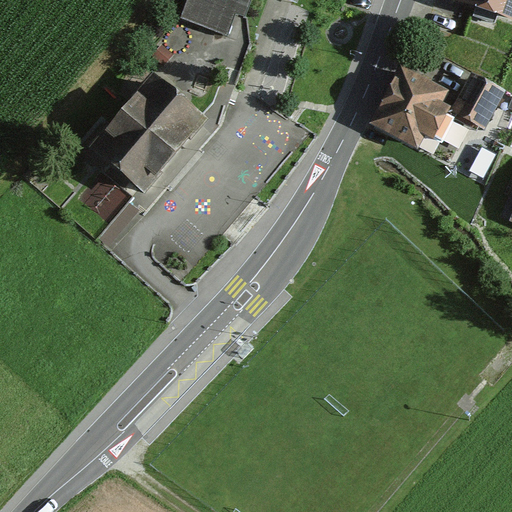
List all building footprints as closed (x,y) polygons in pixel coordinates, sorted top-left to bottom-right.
[(199,0),(195,14),(253,33),(263,0),(199,0)] [(511,0),(463,0),(464,0),(511,17),(511,0)] [(468,98),(416,69),(385,124),(437,153),(468,98)] [(511,92),(484,78),(466,115),(494,128),(511,92)] [(224,123),(176,80),(113,149),(162,192),(224,123)]
